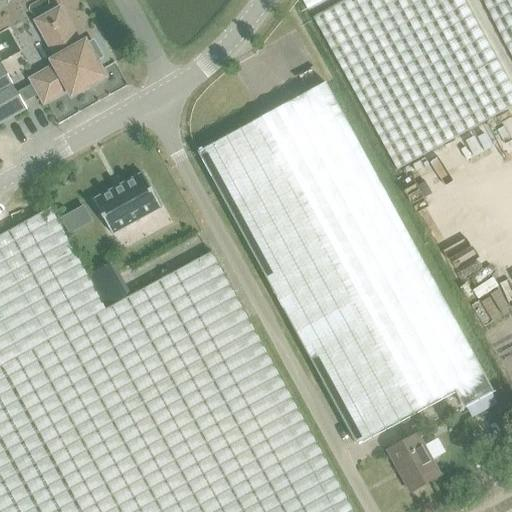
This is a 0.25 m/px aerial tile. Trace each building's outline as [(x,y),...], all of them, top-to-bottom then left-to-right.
[(300,0),(300,1),(306,11),(325,0),(300,0)] [(348,0),(313,19),(396,170),(511,106),(511,86),(464,0),(348,0)] [(511,0),(479,0),(511,60),(511,0)] [(57,67),(33,80),(34,83),(40,94),(45,101),(69,88),(72,94),(103,77),(84,44),(80,47),(66,23),(59,11),(38,23),(45,35),(59,59),(54,61),(57,67)] [(0,124),(27,110),(11,80),(0,85),(0,124)] [(267,115),(199,153),(357,443),(454,391),(483,375),(381,188),(334,101),(325,83),(267,115)] [(139,175),(90,201),(108,237),(158,211),(139,175)] [(84,206),(60,218),(69,234),(92,221),(84,206)] [(0,318),(101,511),(351,511),(209,254),(105,310),(87,276),(51,210),(0,237),(0,318)] [(93,287),(119,273),(113,261),(87,276),(93,287)] [(0,511),(101,511),(0,318),(0,511)] [(483,375),(454,391),(464,409),(467,408),(492,394),(493,393),(485,377),(483,375)] [(492,394),(467,408),(472,418),(497,404),(492,394)] [(510,432),(510,431),(510,427),(508,424),(504,418),(501,416),(497,414),(490,413),(483,415),(478,419),(474,425),(473,432),(474,438),(476,441),(479,445),(483,448),(490,450),(497,449),(503,445),(506,443),(508,439),(510,432)] [(418,432),(385,450),(386,452),(409,493),(439,477),(442,475),(433,459),(425,446),(418,432)]
